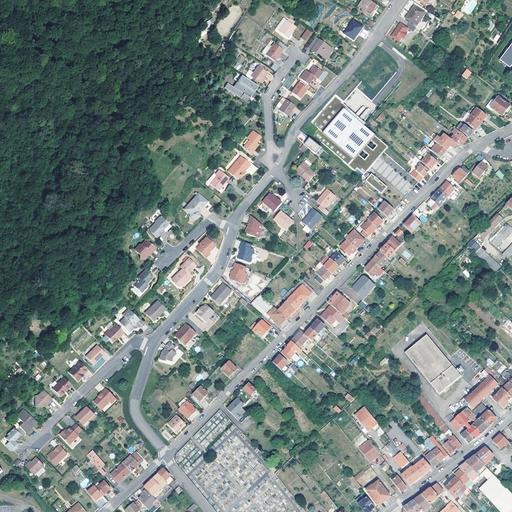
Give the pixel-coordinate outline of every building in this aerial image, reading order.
[(363,0),(359,5),(361,6),(364,8),(363,10),(370,15),(376,6),(369,1),(367,0),(363,0)] [(469,15),(477,3),(472,0),(469,0),(463,10),(469,15)] [(424,14),(414,7),(406,19),(415,27),(424,14)] [(369,19),(366,24),(371,28),(374,24),(369,19)] [(362,27),(352,20),(343,33),(353,41),(357,35),(356,34),(358,31),(359,32),(362,27)] [(295,27),(286,21),(279,32),(287,38),(295,27)] [(407,30),(400,24),(391,37),(398,42),(401,38),(403,39),(406,35),(404,33),(407,30)] [(301,38),(305,41),(311,33),(307,30),(301,38)] [(332,51),(316,38),(309,48),(312,50),(311,51),(315,54),(316,53),(325,60),(332,51)] [(263,54),(265,56),(273,61),(282,50),(274,44),(270,49),(268,47),(267,48),(266,47),(263,52),(263,54)] [(511,45),(500,61),(510,69),(511,66),(511,65),(511,45)] [(267,73),(259,66),(251,76),(253,77),(260,82),(267,73)] [(306,71),(300,79),(308,85),(312,79),(314,77),(316,78),(317,79),(322,72),(314,66),(309,73),(306,71)] [(324,71),(318,79),(322,81),(327,73),(324,71)] [(251,94),(257,87),(256,86),(255,85),(249,81),(248,80),(247,80),(237,74),(233,79),(237,83),(232,88),(228,85),(224,90),(243,103),(246,99),(250,93),(251,94)] [(198,79),(194,77),(188,85),(191,87),(198,79)] [(249,81),(255,85),(258,81),(253,77),(249,81)] [(300,99),(307,89),(299,83),(291,93),(300,99)] [(433,91),(431,89),(430,90),(425,96),(427,98),(433,91)] [(340,106),(342,103),(334,96),(310,124),(314,127),(309,133),(380,194),(385,188),(367,172),(366,173),(364,172),(367,169),(370,165),(365,161),(358,155),(362,151),(369,156),(373,151),(366,146),(370,141),(377,147),(381,142),(363,126),(340,106)] [(282,104),(278,110),(287,116),(294,106),(286,99),(282,97),(279,102),(282,104)] [(509,107),(498,98),(494,103),(490,108),(501,117),(509,107)] [(171,103),(168,100),(166,103),(164,102),(161,106),(167,110),(171,103)] [(491,101),(486,107),(489,109),(490,108),(494,103),(491,101)] [(486,117),(476,109),(471,116),(465,123),(475,130),(480,123),(486,117)] [(381,112),(376,119),(380,122),(385,115),(381,112)] [(456,129),(468,138),(473,133),(461,124),(456,129)] [(259,138),(251,131),(245,139),(247,141),(242,148),(249,154),(255,147),(253,145),(257,140),(259,138)] [(459,133),(455,137),(464,144),(467,139),(459,133)] [(453,150),(457,145),(450,140),(444,135),(440,139),(450,148),(453,150)] [(457,145),(460,148),(464,144),(455,137),(454,136),(450,140),(457,145)] [(315,154),(321,147),(309,137),(303,143),(315,154)] [(446,152),(450,148),(440,139),(438,137),(434,142),(437,145),(446,152)] [(366,173),(367,172),(388,148),(381,142),(377,147),(373,151),(369,156),(365,161),(370,165),(367,169),(364,172),(366,173)] [(437,145),(431,151),(440,158),(446,152),(437,145)] [(430,170),(437,163),(428,155),(421,162),(422,163),(430,170)] [(229,169),(226,172),(236,180),(238,178),(239,178),(241,176),(240,175),(243,172),(244,170),(251,176),(256,170),(250,164),(249,165),(239,157),(230,168),(232,169),(230,171),(229,169)] [(310,169),(303,163),(296,170),(302,176),(301,177),(308,183),(315,175),(309,170),(310,169)] [(418,169),(416,172),(423,178),(428,172),(430,170),(422,163),(420,165),(419,164),(417,166),(419,167),(417,168),(418,169)] [(478,167),(473,173),(479,178),(488,168),(482,163),(481,163),(478,167)] [(469,172),(471,174),(473,173),(478,167),(475,164),(469,172)] [(456,181),(455,182),(457,184),(459,184),(469,174),(463,168),(461,171),(459,170),(457,173),(452,178),(456,181)] [(227,179),(217,170),(214,175),(215,176),(208,184),(216,191),(227,179)] [(419,183),(423,178),(416,172),(414,171),(410,176),(419,183)] [(501,179),(504,176),(499,171),(496,174),(501,179)] [(443,187),(439,191),(446,198),(454,190),(446,183),(443,187)] [(320,207),(318,209),(326,216),(328,213),(324,210),(335,198),(327,190),(323,194),(324,195),(317,204),(320,207)] [(446,198),(439,191),(434,197),(427,205),(431,209),(435,205),(439,208),(442,204),(442,203),(446,198)] [(199,195),(192,203),(188,208),(193,212),(194,216),(198,216),(201,212),(202,211),(201,209),(207,202),(208,203),(209,202),(211,200),(202,192),(200,194),(199,195)] [(316,203),(317,204),(324,195),(323,194),(316,203)] [(269,209),(273,213),(281,204),(275,199),(274,201),(271,198),(268,196),(260,206),(266,211),(269,209)] [(511,198),(503,208),(505,210),(508,207),(511,211),(511,198)] [(393,210),(385,203),(378,210),(387,218),(393,210)] [(314,212),(313,211),(305,220),(306,221),(314,212)] [(288,219),(280,212),(273,220),(286,231),(291,224),(287,220),(288,219)] [(322,218),(314,212),(306,221),(305,220),(302,224),(311,232),(322,218)] [(500,216),(498,213),(479,233),(483,237),(501,220),(499,218),(500,216)] [(374,214),(368,220),(376,228),(382,222),(374,214)] [(368,220),(362,215),(360,218),(366,224),(361,228),(363,231),(360,234),(366,239),(369,236),(376,228),(368,220)] [(168,225),(160,216),(155,221),(156,223),(148,230),(155,237),(162,230),(168,225)] [(420,224),(413,216),(409,221),(404,226),(411,233),(420,224)] [(252,218),(251,217),(248,226),(250,227),(249,229),(247,229),(245,234),(257,238),(259,237),(261,232),(260,230),(262,226),(252,218)] [(511,231),(511,229),(508,225),(491,243),(496,248),(511,231)] [(399,228),(394,233),(398,237),(403,232),(399,228)] [(354,232),(346,240),(347,241),(340,248),(349,256),(356,249),(364,241),(354,232)] [(204,257),(206,253),(208,252),(206,251),(213,244),(203,236),(197,243),(198,244),(197,246),(194,249),(204,257)] [(395,253),(394,252),(403,242),(398,237),(394,241),(392,239),(386,245),(380,253),(372,261),(363,271),(371,277),(379,268),(380,269),(380,268),(388,260),(395,253)] [(143,260),(146,257),(147,256),(148,256),(155,250),(155,249),(151,245),(150,245),(146,240),(140,246),(139,245),(135,249),(134,249),(134,251),(139,256),(139,260),(143,260)] [(467,246),(495,273),(500,267),(472,240),(467,246)] [(251,246),(241,242),(238,250),(239,251),(241,251),(240,255),(238,255),(237,260),(248,264),(251,263),(252,260),(250,259),(251,257),(251,255),(253,255),(254,252),(253,251),(250,249),(250,248),(251,246)] [(509,258),(511,254),(511,244),(503,255),(507,260),(509,258)] [(345,260),(337,252),(336,254),(332,250),(327,256),(320,263),(320,264),(317,268),(320,270),(316,274),(318,276),(315,280),(320,285),(331,274),(338,267),(345,260)] [(181,285),(183,282),(187,277),(189,275),(187,273),(194,267),(188,259),(184,263),(181,267),(183,269),(177,275),(174,278),(172,280),(179,287),(181,285)] [(243,273),(244,269),(245,268),(233,263),(231,268),(234,269),(233,270),(231,271),(230,273),(228,278),(229,280),(238,284),(239,282),(242,275),(243,273)] [(138,293),(144,288),(145,287),(144,285),(143,284),(147,281),(148,282),(151,279),(147,275),(149,274),(146,270),(136,279),(137,281),(135,283),(132,286),(138,293)] [(387,274),(394,281),(397,278),(390,271),(387,274)] [(360,283),(368,290),(374,283),(366,277),(363,277),(360,280),(361,282),(360,283)] [(361,298),(368,290),(360,283),(358,285),(356,285),(353,288),(353,291),(361,298)] [(368,290),(371,293),(377,287),(374,283),(368,290)] [(221,288),(219,291),(215,295),(214,294),(211,297),(220,305),(226,298),(229,295),(232,291),(223,284),(220,287),(221,288)] [(297,292),(287,302),(296,311),(314,292),(305,284),(298,291),(300,292),(298,294),(297,292)] [(159,294),(165,288),(161,285),(156,291),(159,294)] [(364,301),(371,293),(368,290),(361,298),(364,301)] [(330,306),(341,316),(351,305),(337,293),(328,304),(330,306)] [(278,311),(260,294),(257,298),(250,305),(268,321),(271,319),(280,327),(296,311),(287,302),(283,305),(283,306),(278,311)] [(229,295),(226,298),(220,305),(221,306),(228,299),(230,296),(229,295)] [(249,306),(244,300),(241,303),(249,309),(251,307),(249,306)] [(158,301),(148,310),(145,313),(154,321),(157,318),(159,315),(160,316),(162,313),(166,309),(164,307),(158,301)] [(206,304),(204,307),(201,310),(200,309),(197,312),(206,321),(210,317),(212,315),(215,311),(206,304)] [(339,324),(344,319),(341,316),(330,306),(320,317),(330,326),(335,321),(337,323),(339,324)] [(125,317),(122,321),(120,322),(130,331),(132,329),(135,327),(136,325),(137,325),(135,323),(139,320),(129,309),(123,314),(123,315),(125,317)] [(220,316),(215,311),(212,315),(210,317),(214,321),(217,318),(218,318),(220,316)] [(259,325),(258,326),(254,330),(257,333),(259,332),(264,336),(273,326),(264,319),(259,325)] [(325,327),(318,321),(310,329),(321,339),(325,334),(321,331),(325,327)] [(184,326),(185,328),(180,334),(177,337),(186,345),(188,342),(194,335),(197,333),(186,323),(184,326)] [(112,342),(116,338),(119,336),(120,337),(124,333),(115,325),(109,331),(105,335),(102,339),(106,343),(109,339),(112,342)] [(184,326),(178,332),(175,335),(177,337),(180,334),(185,328),(184,326)] [(317,342),(321,339),(310,329),(304,335),(308,339),(311,342),(313,339),(317,342)] [(304,335),(301,332),(296,338),(294,337),(291,340),(292,341),(291,342),(299,349),(308,339),(304,335)] [(461,378),(427,335),(405,353),(439,396),(461,378)] [(160,360),(167,361),(167,360),(172,361),(174,357),(177,353),(173,350),(175,348),(176,347),(170,342),(169,343),(165,348),(166,348),(162,352),(161,356),(160,360)] [(290,345),(288,347),(295,353),(297,352),(301,356),(305,360),(308,357),(292,343),(290,345)] [(98,345),(97,346),(86,357),(93,365),(104,354),(105,354),(98,345)] [(282,354),(290,361),(296,354),(295,353),(288,347),(285,350),(282,354)] [(296,354),(290,361),(293,364),(294,365),(300,358),(296,354)] [(277,359),(273,363),(282,370),(287,365),(288,363),(280,356),(277,359)] [(356,356),(349,362),(352,366),(359,360),(356,356)] [(226,361),(221,367),(223,369),(222,370),(230,377),(237,370),(233,365),(229,362),(229,363),(226,361)] [(77,381),(80,378),(83,376),(81,374),(86,370),(79,362),(72,370),(69,373),(77,381)] [(287,365),(282,370),(286,374),(290,368),(287,365)] [(456,369),(461,374),(465,371),(460,365),(456,369)] [(511,373),(506,368),(501,375),(508,380),(511,375),(511,373)] [(477,390),(464,400),(471,409),(484,398),(487,395),(488,395),(494,389),(486,381),(490,378),(489,376),(484,372),(481,374),(485,379),(480,383),(482,385),(479,388),(477,390)] [(71,385),(63,377),(52,389),(59,396),(61,396),(64,393),(64,392),(66,390),(71,385)] [(486,381),(494,389),(498,386),(493,380),(490,378),(486,381)] [(213,381),(207,387),(213,393),(218,386),(213,381)] [(502,390),(511,400),(511,399),(511,386),(508,383),(502,390)] [(257,391),(250,384),(245,389),(251,396),(257,391)] [(196,393),(194,395),(196,397),(194,400),(198,404),(209,394),(202,387),(196,393)] [(112,405),(115,403),(117,400),(106,389),(103,392),(101,394),(94,402),(102,410),(109,402),(112,405)] [(52,399),(43,390),(37,397),(35,399),(35,408),(43,407),(46,405),(52,399)] [(502,390),(493,399),(503,409),(511,400),(502,390)] [(412,396),(436,426),(442,422),(417,392),(411,396),(412,396)] [(354,399),(349,394),(346,397),(352,402),(354,400),(354,399)] [(245,405),(238,399),(235,403),(236,404),(234,406),(233,405),(228,410),(239,421),(244,416),(243,415),(246,412),(242,408),(245,405)] [(180,409),(179,409),(189,419),(197,411),(187,401),(180,409)] [(104,412),(112,405),(109,402),(102,410),(104,412)] [(481,404),(473,412),(478,419),(487,429),(492,425),(496,421),(481,404)] [(94,415),(87,407),(76,417),(84,425),(88,421),(94,415)] [(371,430),(378,425),(364,408),(354,416),(360,424),(367,433),(371,430)] [(466,409),(461,414),(469,422),(470,423),(472,421),(473,420),(474,418),(466,409)] [(36,423),(23,410),(17,417),(23,424),(19,427),(25,433),(36,423)] [(244,416),(239,421),(242,424),(250,416),(246,412),(243,415),(244,416)] [(468,430),(465,432),(473,441),(477,438),(481,435),(472,426),(469,428),(467,425),(466,424),(469,422),(461,414),(455,420),(462,428),(464,426),(468,430)] [(168,423),(171,426),(180,418),(176,415),(168,423)] [(185,424),(180,418),(171,426),(177,432),(185,424)] [(474,424),(472,426),(481,435),(484,432),(487,429),(478,419),(477,420),(478,421),(476,422),(473,420),(472,421),(474,424)] [(457,433),(462,428),(455,420),(450,423),(455,430),(457,433)] [(443,434),(445,438),(450,434),(451,434),(448,430),(446,428),(444,425),(442,422),(436,426),(438,429),(440,432),(443,434)] [(81,429),(76,424),(72,429),(70,427),(67,431),(65,433),(63,431),(59,435),(69,445),(78,436),(76,434),(81,429)] [(357,425),(365,435),(367,433),(360,424),(357,425)] [(373,433),(380,428),(380,427),(378,425),(371,430),(373,433)] [(16,441),(21,436),(13,428),(7,435),(8,437),(6,439),(9,443),(6,446),(11,450),(15,450),(18,448),(17,444),(15,443),(14,443),(14,440),(16,441)] [(166,430),(161,434),(168,440),(172,436),(166,430)] [(432,453),(439,463),(444,459),(447,456),(432,437),(428,439),(430,441),(428,441),(419,431),(415,433),(426,447),(428,449),(432,453)] [(460,437),(468,445),(470,443),(473,441),(465,432),(460,437)] [(494,440),(492,442),(498,450),(503,446),(504,447),(508,443),(500,435),(494,440)] [(81,439),(78,436),(69,445),(72,448),(81,439)] [(448,441),(457,452),(459,450),(462,448),(453,438),(448,441)] [(392,443),(396,448),(402,444),(397,439),(392,443)] [(456,451),(446,439),(442,442),(445,445),(443,446),(450,455),(453,453),(456,451)] [(376,458),(380,455),(370,441),(360,449),(371,462),(376,458)] [(394,458),(399,454),(396,449),(391,444),(386,448),(394,458)] [(400,453),(402,454),(407,450),(402,444),(396,448),(400,453)] [(68,455),(59,447),(54,453),(49,459),(57,467),(68,455)] [(303,448),(296,455),(299,459),(307,452),(303,448)] [(462,466),(459,468),(456,470),(453,473),(464,485),(469,480),(474,485),(477,482),(480,479),(478,476),(476,474),(483,467),(484,469),(486,468),(488,470),(490,468),(487,465),(486,466),(485,465),(494,458),(485,448),(479,453),(475,456),(468,461),(465,463),(462,466)] [(96,467),(99,470),(105,465),(93,450),(87,456),(96,467)] [(132,456),(124,463),(131,472),(132,472),(144,461),(140,457),(136,453),(132,456)] [(401,469),(409,463),(402,454),(400,453),(399,454),(394,458),(393,459),(401,469)] [(436,465),(439,463),(432,453),(425,458),(433,468),(436,465)] [(382,465),(386,461),(380,455),(376,458),(382,465)] [(30,466),(29,464),(25,468),(35,477),(45,467),(37,459),(32,464),(30,466)] [(413,468),(420,478),(425,474),(430,470),(423,460),(413,468)] [(131,472),(124,463),(123,464),(112,475),(119,483),(131,472)] [(378,477),(370,466),(366,469),(374,480),(378,477)] [(418,480),(420,478),(413,468),(412,467),(401,476),(410,486),(413,484),(418,480)] [(169,484),(174,480),(164,469),(161,472),(158,474),(168,485),(169,484)] [(367,473),(365,470),(354,478),(353,477),(356,481),(367,473)] [(153,479),(163,490),(166,487),(168,485),(158,474),(155,477),(153,479)] [(511,511),(511,494),(494,476),(479,490),(493,505),(500,511),(511,511)] [(358,489),(361,487),(356,481),(353,477),(351,479),(358,489)] [(399,490),(401,493),(404,490),(407,488),(398,477),(392,481),(395,485),(399,490)] [(456,478),(445,488),(457,501),(459,499),(458,497),(461,493),(459,491),(463,486),(456,478)] [(155,498),(159,494),(163,491),(163,490),(153,479),(150,482),(145,487),(155,498)] [(392,495),(389,491),(387,492),(379,481),(366,490),(374,501),(373,502),(377,508),(392,495)] [(104,482),(97,488),(103,496),(111,489),(104,482)] [(443,493),(437,484),(434,486),(431,489),(438,497),(443,493)] [(97,488),(95,486),(89,492),(97,501),(103,496),(97,488)] [(139,499),(146,507),(149,510),(153,507),(154,504),(157,501),(155,498),(145,487),(141,490),(143,492),(145,494),(143,496),(139,499)] [(426,492),(421,496),(429,505),(438,497),(431,489),(426,492)] [(334,503),(325,492),(322,494),(331,506),(334,503)] [(429,505),(421,496),(418,498),(413,501),(421,510),(422,511),(424,511),(430,507),(430,508),(431,508),(429,505)] [(363,501),(360,497),(356,500),(365,511),(371,511),(373,511),(373,510),(375,509),(372,506),(373,506),(367,498),(365,500),(363,501)] [(127,509),(128,511),(139,511),(144,508),(138,500),(135,503),(127,509)] [(418,511),(421,510),(413,501),(409,504),(403,509),(404,510),(405,511),(403,511),(418,511)] [(86,511),(79,503),(70,511),(86,511)] [(459,511),(451,503),(447,507),(451,511),(459,511)]
